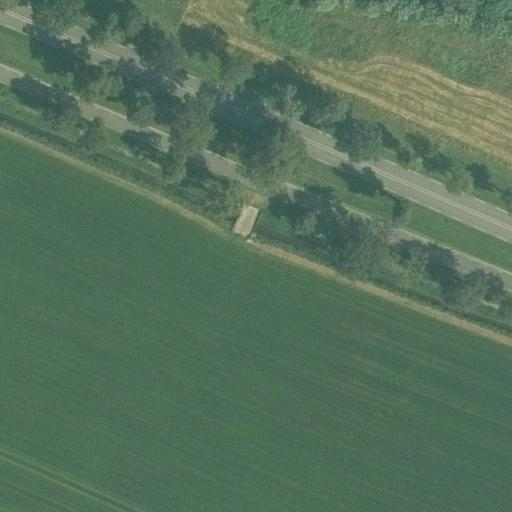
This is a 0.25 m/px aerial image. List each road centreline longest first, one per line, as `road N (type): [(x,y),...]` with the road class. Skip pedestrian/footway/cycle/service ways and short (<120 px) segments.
road 1 (primary): [(511,229),(0,10)]
road 2 (unclassified): [(511,284),(0,69)]
